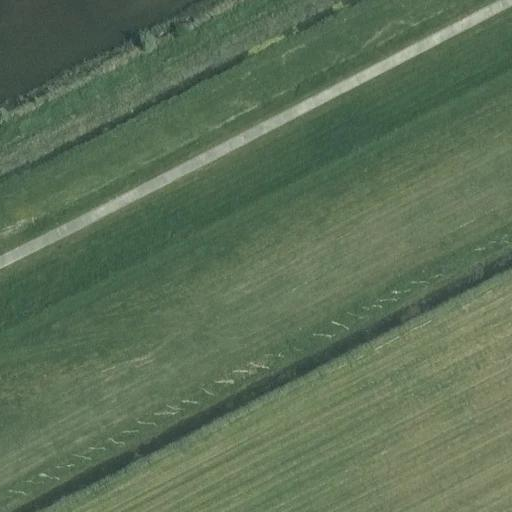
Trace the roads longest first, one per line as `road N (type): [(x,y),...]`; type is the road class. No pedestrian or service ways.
road 1 (track): [(0,342),(511,78)]
road 2 (track): [(175,320),(0,360)]
